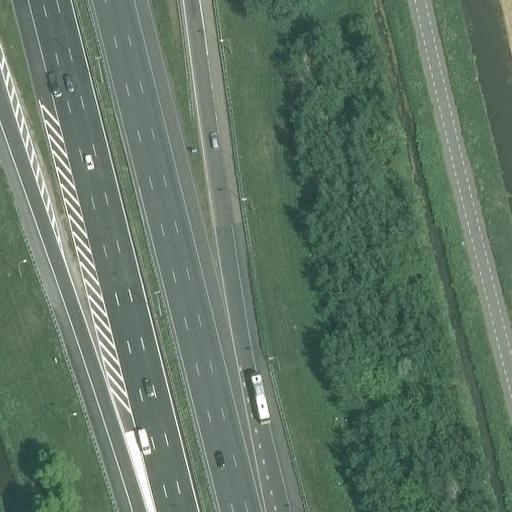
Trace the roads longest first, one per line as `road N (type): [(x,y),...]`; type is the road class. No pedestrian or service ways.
road 1 (motorway): [(239,511),(111,0)]
road 2 (motorway): [(50,0),(177,511)]
road 3 (motorway): [(244,511),(229,269),(189,0)]
road 4 (motorway): [(0,113),(144,511)]
road 5 (unclassified): [(511,380),(420,0)]
